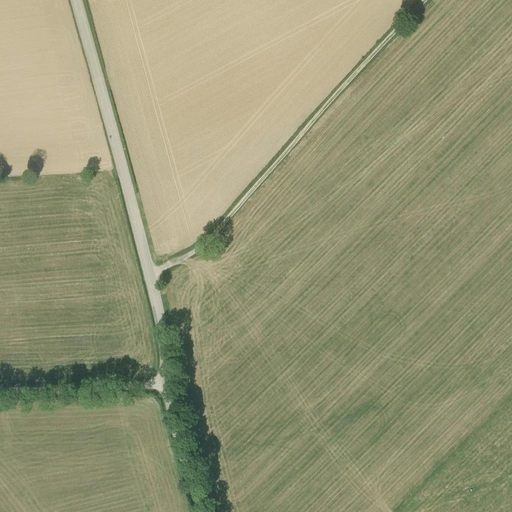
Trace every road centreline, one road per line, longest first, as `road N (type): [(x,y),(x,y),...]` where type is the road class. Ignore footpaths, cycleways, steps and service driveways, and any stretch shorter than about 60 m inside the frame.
road 1 (tertiary): [(200,511),(172,413),(157,306),(76,0)]
road 2 (track): [(149,274),(198,248),(424,0)]
road 3 (track): [(0,391),(167,382)]
